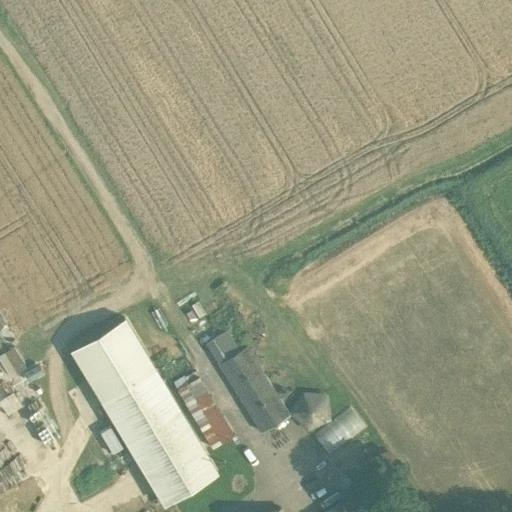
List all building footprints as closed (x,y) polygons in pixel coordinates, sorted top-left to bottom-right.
[(163,504),(216,472),(122,317),(69,349),(163,504)] [(262,431),(289,414),(247,347),(240,352),(227,331),(207,343),(262,431)] [(176,379),(207,446),(230,436),(198,369),(176,379)] [(328,423),(329,391),(297,390),(296,422),(328,423)] [(320,433),(333,450),(365,426),(352,409),(320,433)]
